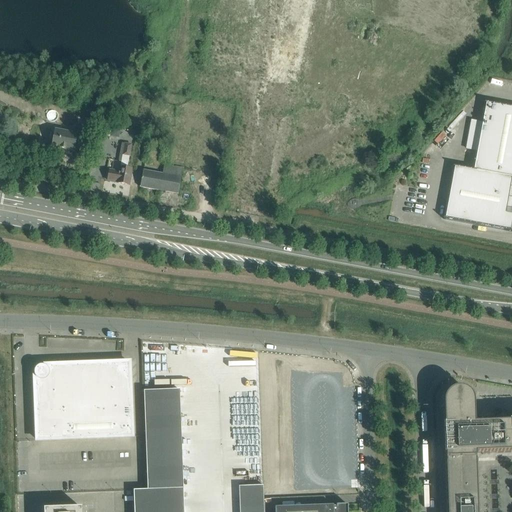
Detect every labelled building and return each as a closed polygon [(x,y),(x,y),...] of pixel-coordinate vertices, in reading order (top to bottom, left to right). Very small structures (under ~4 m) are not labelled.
[(273,6),(263,75),(299,80),(310,0),(262,0),(262,5),(273,6)] [(230,22),(230,12),(208,12),(208,22),(230,22)] [(206,65),(228,68),(232,37),(210,34),(206,65)] [(296,97),(312,99),(313,92),(317,93),(317,87),(300,84),(300,90),(297,90),(296,97)] [(511,107),(484,103),(486,104),(474,170),(453,167),(455,168),(446,219),(443,218),(443,219),(511,231),(511,224),(511,107)] [(100,135),(109,136),(111,124),(102,122),(100,135)] [(110,136),(119,137),(121,129),(112,127),(110,136)] [(50,129),(46,146),(65,150),(64,152),(82,155),(86,130),(75,128),(74,134),(50,129)] [(333,139),(331,151),(358,155),(360,143),(333,139)] [(110,170),(108,181),(118,183),(128,185),(131,170),(127,169),(129,157),(130,157),(132,145),(125,144),(120,172),(110,170)] [(160,170),(160,174),(143,171),(140,187),(178,194),(183,168),(164,165),(163,171),(160,170)] [(45,366),(45,369),(44,369),(43,368),(42,368),(41,368),(40,368),(39,369),(38,369),(38,370),(37,370),(37,371),(36,372),(36,373),(36,374),(36,375),(36,376),(37,376),(37,377),(34,377),(37,440),(133,437),(129,363),(45,366)] [(511,422),(475,424),(474,402),(474,401),(474,400),(473,399),(473,398),(473,397),(472,396),(472,395),(471,395),(471,394),(470,393),(469,392),(468,391),(467,391),(467,390),(466,390),(465,390),(465,389),(464,389),(463,389),(462,388),(461,388),(460,388),(459,388),(458,388),(457,388),(456,388),(456,389),(455,389),(454,389),(453,389),(452,390),(451,390),(451,391),(450,391),(449,392),(448,393),(447,394),(446,395),(446,396),(445,396),(445,397),(445,398),(444,399),(444,400),(444,401),(444,402),(444,403),(447,511),(478,511),(476,454),(511,452),(511,422)] [(184,511),(183,489),(180,390),(144,391),(147,490),(133,491),(134,511),(184,511)] [(239,511),(264,511),(263,486),(239,487),(239,511)]
